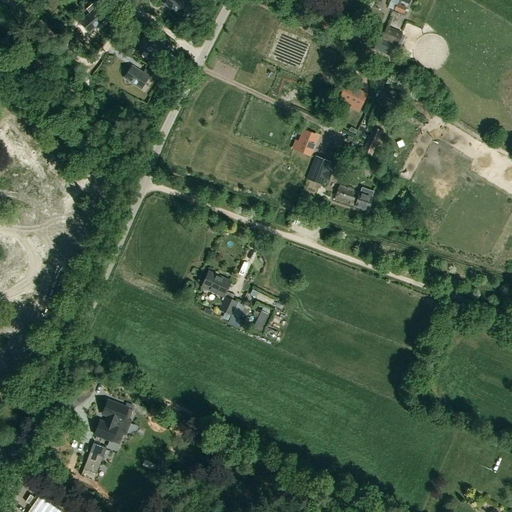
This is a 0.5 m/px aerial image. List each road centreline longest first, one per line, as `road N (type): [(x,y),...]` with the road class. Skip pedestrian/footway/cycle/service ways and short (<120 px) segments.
road 1 (unclassified): [(0,506),(181,94),(232,0)]
road 2 (track): [(511,318),(144,181)]
road 3 (unknown): [(0,333),(75,202),(68,187),(0,139)]
road 4 (unknown): [(200,59),(336,140)]
